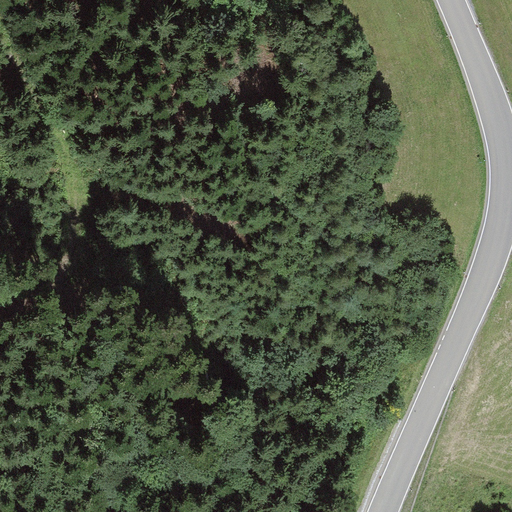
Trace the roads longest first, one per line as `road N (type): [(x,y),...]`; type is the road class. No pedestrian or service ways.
road 1 (tertiary): [(382,511),(477,288),(503,193),(494,116),(451,0)]
road 2 (track): [(0,62),(69,233)]
